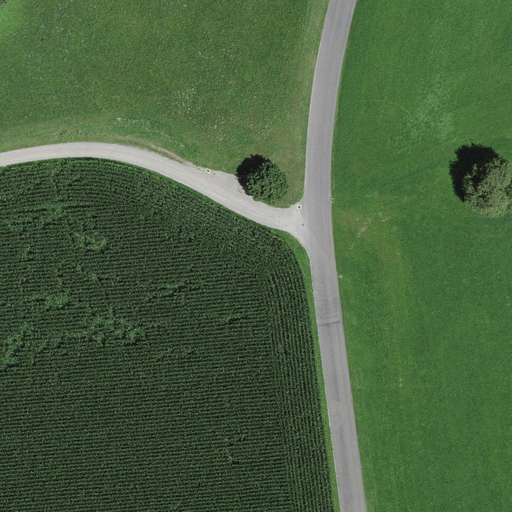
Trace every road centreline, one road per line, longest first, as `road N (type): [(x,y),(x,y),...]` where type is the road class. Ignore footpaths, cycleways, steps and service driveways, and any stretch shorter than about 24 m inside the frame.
road 1 (unclassified): [(356,511),(318,223),(321,112),(348,0)]
road 2 (track): [(318,223),(255,213),(135,154),(59,149),(0,161)]
